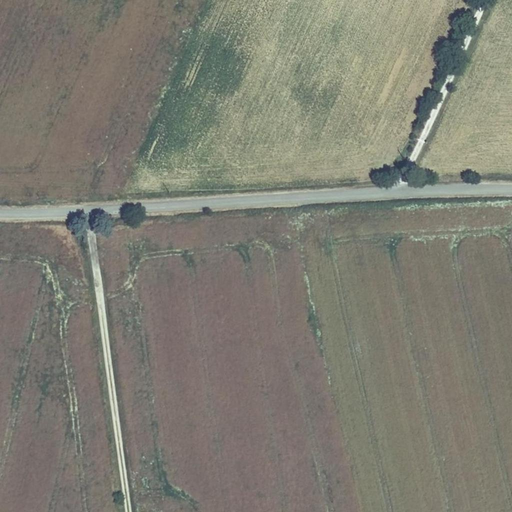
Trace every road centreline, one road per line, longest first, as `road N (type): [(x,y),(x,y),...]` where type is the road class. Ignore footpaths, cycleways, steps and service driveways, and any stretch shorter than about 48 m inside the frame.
road 1 (tertiary): [(511,188),(0,211)]
road 2 (track): [(87,208),(130,511)]
road 3 (track): [(397,190),(481,0)]
